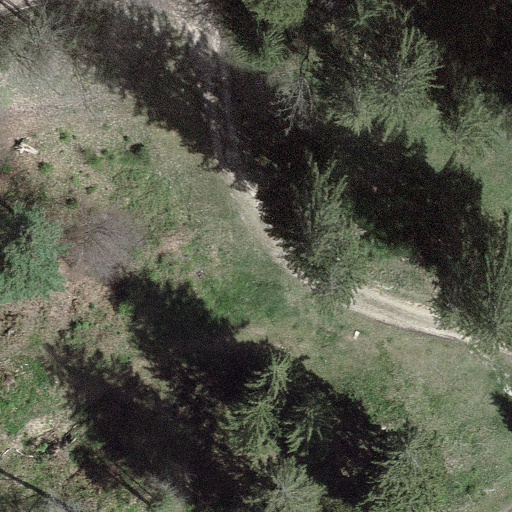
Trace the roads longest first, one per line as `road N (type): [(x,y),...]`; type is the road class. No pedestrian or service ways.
road 1 (track): [(511,338),(412,318),(299,263),(249,199),(203,43),(172,0)]
road 2 (track): [(172,0),(0,1)]
